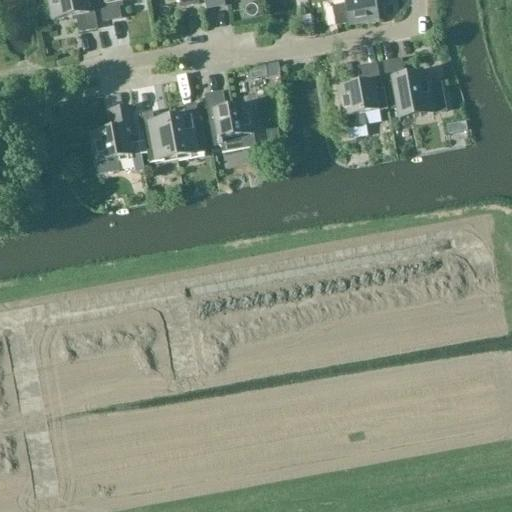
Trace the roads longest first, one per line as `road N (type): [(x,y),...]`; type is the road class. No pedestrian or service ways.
road 1 (residential): [(15,331),(444,249),(468,250),(477,261),(509,417),(497,444),(142,511)]
road 2 (residential): [(0,88),(231,47),(255,59),(401,33),(416,21),(417,0)]
road 3 (residential): [(51,511),(15,331)]
